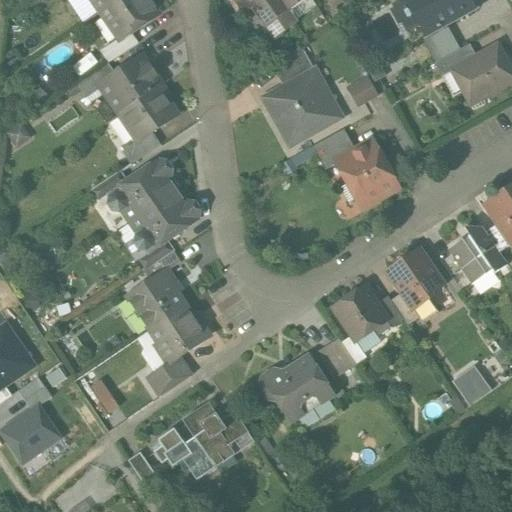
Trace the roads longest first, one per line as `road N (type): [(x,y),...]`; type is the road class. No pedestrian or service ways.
road 1 (residential): [(272,317),(225,237),(196,0)]
road 2 (residential): [(511,147),(443,204),(272,317)]
road 3 (track): [(511,386),(321,511)]
